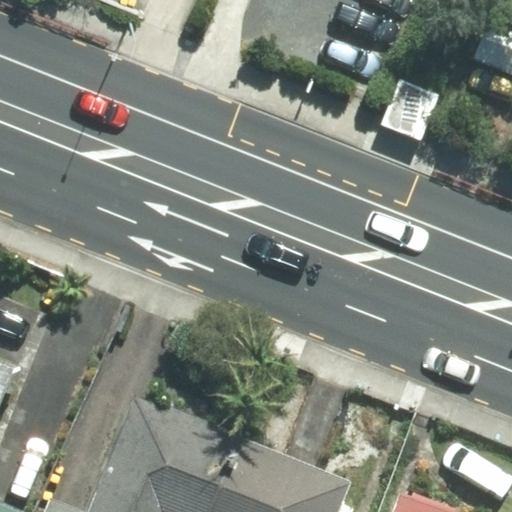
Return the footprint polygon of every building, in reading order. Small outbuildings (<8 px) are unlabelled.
[(511,0),(501,0),(489,30),(511,39),(511,0)] [(402,74),(379,133),(416,149),(439,89),(402,74)] [(341,511),(351,484),(134,408),(97,511),(341,511)] [(432,511),(393,498),(388,511),(432,511)] [(24,511),(0,501),(0,511),(24,511)]
